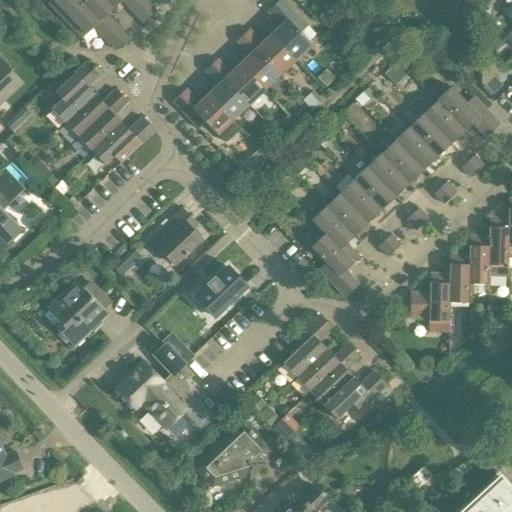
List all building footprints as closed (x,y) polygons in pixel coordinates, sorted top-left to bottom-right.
[(143,23),(156,10),(145,0),(50,0),(47,3),(80,39),(93,27),(115,50),(127,38),(106,15),(121,1),(126,7),(143,23)] [(280,26),(271,35),(295,60),(312,45),(300,33),(307,26),(282,0),(279,0),(267,12),(280,26)] [(483,19),(483,28),(484,30),(488,27),(495,19),(489,13),(483,19)] [(483,32),(482,44),(494,34),(488,27),(484,30),(483,32)] [(248,30),(243,36),(280,75),(295,60),(271,35),(261,44),(248,30)] [(249,55),(240,64),(264,90),(280,75),(243,36),(236,42),(249,55)] [(482,58),(481,84),(483,86),(498,71),(485,56),(482,58)] [(217,59),(210,66),(248,105),(264,90),(240,64),(230,73),(217,59)] [(51,109),(64,123),(94,94),(87,87),(101,74),(88,60),(54,93),(61,100),(51,109)] [(0,103),(21,84),(0,62),(0,103)] [(217,85),(207,94),(232,120),(248,105),(210,66),(204,72),(217,85)] [(490,81),(484,85),(493,94),(502,85),(494,77),(490,81)] [(451,88),(437,101),(465,131),(473,124),(486,137),(500,124),(473,96),(466,104),(451,88)] [(64,123),(78,137),(122,95),(116,89),(101,102),(94,94),(64,123)] [(239,128),(232,120),(207,94),(198,103),(185,89),(171,102),(198,130),(205,123),(224,143),(239,128)] [(313,91),(302,101),(306,105),(308,106),(312,111),(322,101),(322,100),(321,99),(318,96),(313,91)] [(363,93),(355,99),(361,105),(369,98),(363,93)] [(78,137),(91,151),(120,123),(113,115),(128,102),(122,95),(78,137)] [(437,101),(423,114),(451,144),(465,131),(437,101)] [(6,126),(14,134),(33,116),(25,107),(6,126)] [(423,114),(409,128),(437,157),(451,144),(423,114)] [(154,131),(141,117),(127,130),(120,123),(91,151),(105,165),(113,157),(120,164),(154,131)] [(409,128),(395,141),(423,171),(437,157),(409,128)] [(321,134),(314,140),(320,146),(327,140),(321,134)] [(395,141),(381,154),(409,184),(423,171),(395,141)] [(381,154),(367,168),(396,197),(409,184),(381,154)] [(34,156),(26,163),(38,176),(44,170),(45,168),(34,156)] [(474,156),(468,161),(478,172),(484,166),(474,156)] [(295,162),(289,168),(295,175),(296,176),(304,167),(297,160),(295,162)] [(478,172),(468,161),(462,167),(472,177),(478,172)] [(243,164),(237,169),(242,175),(246,179),(252,173),(243,164)] [(0,249),(20,230),(1,211),(24,189),(4,168),(0,171),(0,249)] [(367,168),(353,181),(382,210),(396,197),(367,168)] [(44,170),(38,176),(49,188),(56,182),(44,170)] [(353,181),(339,194),(368,224),(382,210),(353,181)] [(446,182),(440,188),(450,198),(456,192),(446,182)] [(450,198),(440,188),(434,193),(444,204),(450,198)] [(339,194),(326,207),(354,237),(368,224),(339,194)] [(71,197),(65,203),(71,209),(77,204),(71,197)] [(312,221),(325,235),(353,264),(359,258),(346,244),(354,237),(326,207),(312,221)] [(159,250),(175,266),(202,240),(185,223),(191,218),(181,208),(167,221),(165,219),(144,240),(156,253),(159,250)] [(418,209),(412,214),(422,224),(428,219),(418,209)] [(509,229),(508,259),(511,258),(511,209),(508,210),(508,219),(489,219),(489,229),(509,229)] [(422,224),(412,214),(406,220),(416,230),(422,224)] [(469,237),(469,247),(489,248),(489,278),(508,278),(508,259),(509,229),(489,229),(489,237),(469,237)] [(353,264),(325,235),(311,248),(326,264),(319,271),(345,298),(359,284),(346,271),(353,264)] [(391,235),(385,240),(395,251),(401,245),(391,235)] [(395,251),(385,240),(379,246),(389,256),(395,251)] [(450,256),(450,266),(470,266),(470,285),(489,285),(489,278),(489,248),(469,247),(469,257),(450,256)] [(128,269),(120,260),(113,267),(121,276),(128,269)] [(431,275),(431,284),(449,285),(450,303),(469,304),(470,285),(470,266),(450,266),(450,275),(431,275)] [(247,288),(228,268),(215,279),(214,277),(206,285),(208,286),(203,290),(198,285),(186,296),(199,309),(203,305),(215,318),(247,288)] [(53,326),(73,347),(108,314),(104,310),(111,304),(93,286),(87,292),(77,282),(47,310),(58,322),(53,326)] [(449,285),(431,284),(430,293),(410,294),(409,317),(429,317),(429,332),(449,332),(450,303),(449,285)] [(469,310),(469,329),(483,329),(484,310),(469,310)] [(283,363),(297,377),(326,349),(319,341),(333,328),(320,315),(292,341),(299,348),(283,363)] [(166,346),(166,347),(182,364),(190,356),(171,335),(163,343),(166,346)] [(297,377),(310,392),(353,350),(348,344),(334,357),(326,349),(297,377)] [(182,364),(166,347),(156,356),(172,373),(162,382),(143,362),(114,388),(135,411),(142,405),(165,430),(195,403),(191,399),(187,378),(191,374),(182,364)] [(310,392),(323,405),(353,377),(346,369),(359,356),(353,350),(310,392)] [(421,362),(410,372),(421,385),(432,376),(421,362)] [(353,377),(323,405),(337,420),(353,405),(360,412),(387,386),(374,372),(360,385),(353,377)] [(256,394),(247,402),(257,413),(266,405),(256,394)] [(268,406),(259,414),(271,428),(280,420),(268,406)] [(286,415),(270,430),(283,443),(294,433),(299,428),(286,415)] [(243,422),(195,469),(212,486),(247,474),(250,478),(263,465),(259,462),(271,451),(243,422)] [(0,482),(14,476),(13,475),(22,471),(14,453),(5,457),(0,444),(0,482)] [(406,471),(416,481),(435,465),(424,453),(406,471)] [(511,511),(511,490),(501,479),(464,511),(511,511)] [(319,511),(329,503),(311,485),(286,508),(288,510),(286,511),(319,511)]
